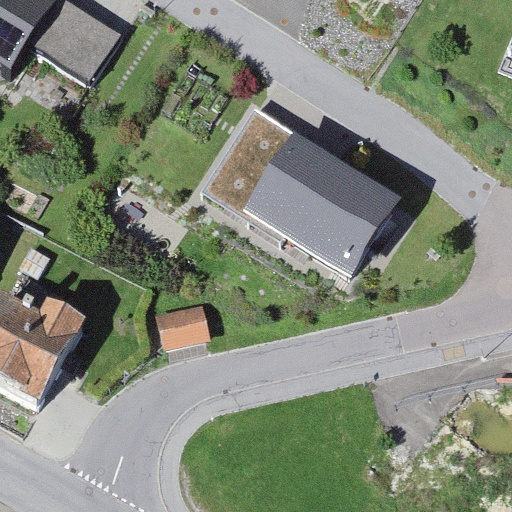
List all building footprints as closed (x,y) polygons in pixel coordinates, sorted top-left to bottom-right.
[(0,0),(0,100),(50,22),(15,0),(0,0)] [(372,0),(395,14),(404,0),(372,0)] [(392,228),(286,161),(242,231),(348,298),(392,228)] [(0,323),(0,397),(44,421),(88,339),(50,318),(43,333),(6,313),(0,323)] [(163,328),(170,360),(213,351),(206,319),(163,328)] [(511,511),(511,451),(450,413),(399,495),(427,511),(511,511)] [(375,473),(399,489),(419,459),(395,442),(375,473)]
